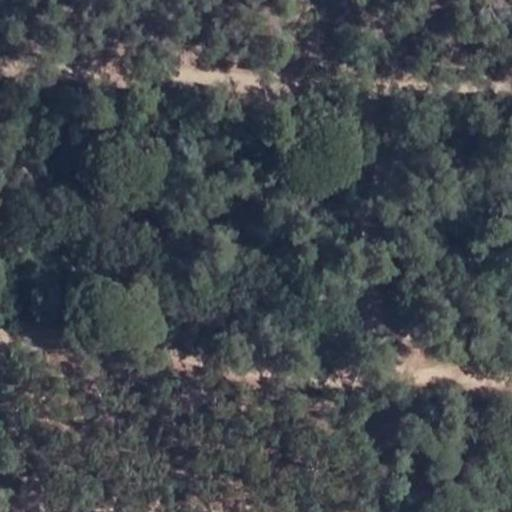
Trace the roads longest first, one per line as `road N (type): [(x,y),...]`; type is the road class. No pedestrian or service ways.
road 1 (track): [(511,373),(281,377),(83,326),(0,340)]
road 2 (track): [(0,45),(192,70),(511,89)]
road 3 (track): [(378,511),(333,495),(0,494)]
road 4 (track): [(402,79),(379,245),(408,369)]
